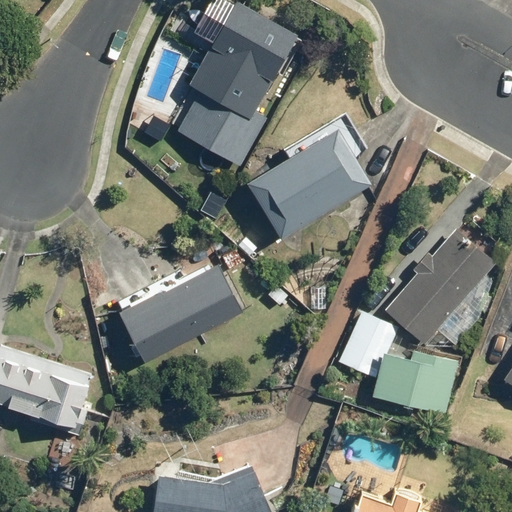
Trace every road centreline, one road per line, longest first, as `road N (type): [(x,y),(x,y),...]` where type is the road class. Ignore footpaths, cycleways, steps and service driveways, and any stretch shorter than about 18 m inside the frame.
road 1 (residential): [(113,0),(18,170)]
road 2 (residential): [(511,134),(430,89),(414,45)]
